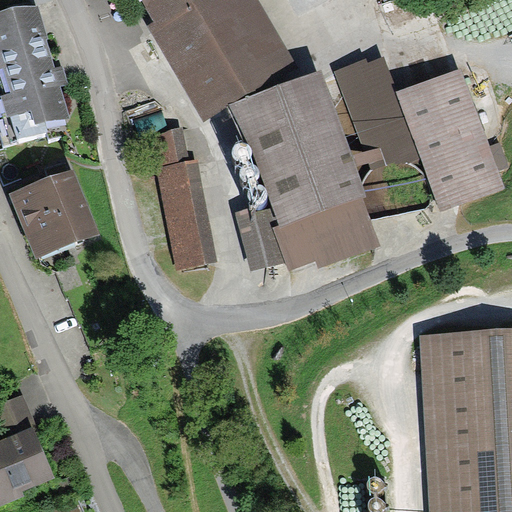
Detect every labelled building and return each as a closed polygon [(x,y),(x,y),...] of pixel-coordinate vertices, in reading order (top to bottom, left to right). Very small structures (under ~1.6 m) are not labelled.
[(142,0),(156,22),(148,27),(201,117),(295,62),(257,0),(142,0)] [(0,94),(1,96),(58,79),(46,39),(49,38),(37,1),(0,12),(0,94)] [(366,61),(334,73),(364,152),(353,156),(356,166),(369,161),(372,168),(397,158),(399,165),(420,157),(395,93),(382,59),(367,65),(366,61)] [(489,146),(459,69),(395,93),(420,157),(440,209),(503,185),(497,170),(506,166),(497,143),(489,146)] [(353,156),(320,70),(231,107),(273,207),(255,211),(253,206),(236,211),(252,269),(284,260),(287,271),(316,260),(319,268),(382,243),(364,198),(367,196),(356,166),(353,156)] [(58,79),(1,96),(0,96),(0,135),(3,146),(45,133),(47,142),(64,137),(59,120),(70,116),(58,79)] [(188,160),(181,127),(149,133),(176,271),(219,262),(199,157),(188,160)] [(73,168),(10,193),(37,258),(99,234),(73,168)] [(511,511),(511,333),(422,337),(428,511),(511,511)] [(33,430),(36,428),(22,395),(0,403),(0,421),(7,438),(0,440),(0,506),(24,497),(22,492),(54,478),(33,430)]
